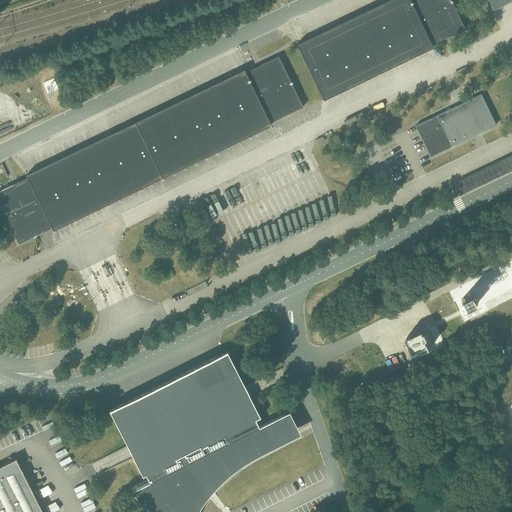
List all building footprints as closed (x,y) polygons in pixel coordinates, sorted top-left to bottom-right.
[(389,0),(297,44),(324,99),(433,47),(431,42),(446,35),(447,37),(465,28),(451,0),(389,0)] [(489,0),(494,9),(511,0),(489,0)] [(244,70),(168,107),(135,122),(162,177),(271,125),(269,120),(284,113),(285,115),(303,106),(302,106),(292,85),(292,84),(289,78),(278,57),(279,57),(279,56),(260,65),(262,67),(246,74),(244,70)] [(416,125),(430,156),(496,125),(481,94),(416,125)] [(162,177),(135,122),(27,175),(28,179),(13,186),(12,184),(0,190),(0,203),(6,215),(5,215),(8,221),(9,221),(19,243),(19,244),(37,235),(36,233),(51,226),(53,230),(162,177)] [(511,155),(459,181),(464,192),(511,168),(511,155)] [(428,329),(427,327),(408,336),(416,352),(436,342),(430,329),(428,330),(428,329)] [(227,351),(115,407),(110,410),(134,459),(142,474),(143,476),(146,474),(150,482),(136,489),(156,511),(191,511),(194,509),(207,490),(214,482),(229,468),(244,458),(267,446),(294,432),(285,414),(259,427),(256,420),(261,417),(227,351)] [(0,511),(42,511),(16,459),(17,459),(17,458),(0,466),(0,511)]
